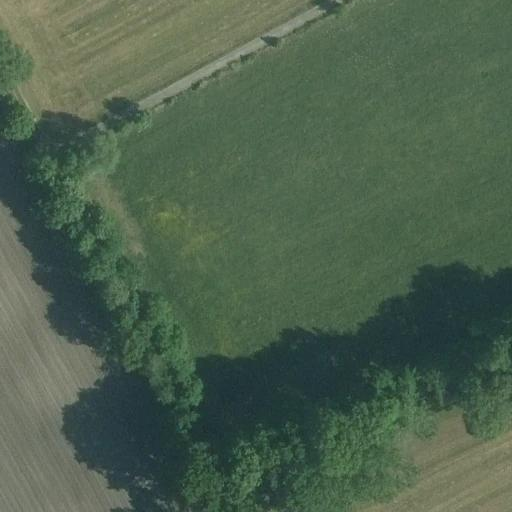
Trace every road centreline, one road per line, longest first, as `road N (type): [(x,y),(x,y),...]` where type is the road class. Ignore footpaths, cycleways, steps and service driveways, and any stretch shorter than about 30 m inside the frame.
road 1 (track): [(0,73),(208,432),(238,451),(261,460),(511,344)]
road 2 (track): [(45,153),(342,0)]
